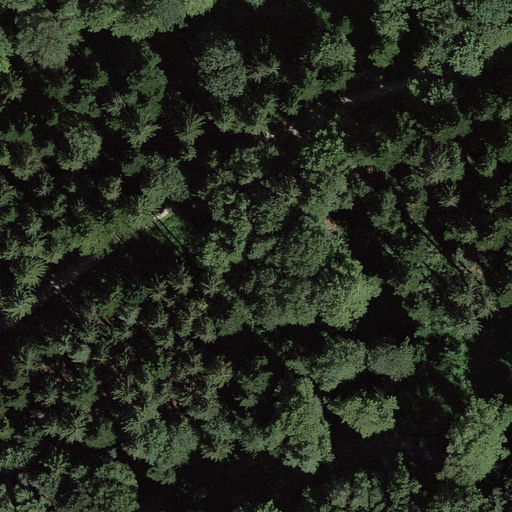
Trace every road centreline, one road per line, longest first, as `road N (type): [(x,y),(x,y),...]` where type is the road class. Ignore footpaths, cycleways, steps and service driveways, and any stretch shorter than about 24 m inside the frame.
road 1 (track): [(0,326),(273,137),(511,55)]
road 2 (track): [(275,511),(309,468),(363,450),(444,460),(511,494)]
